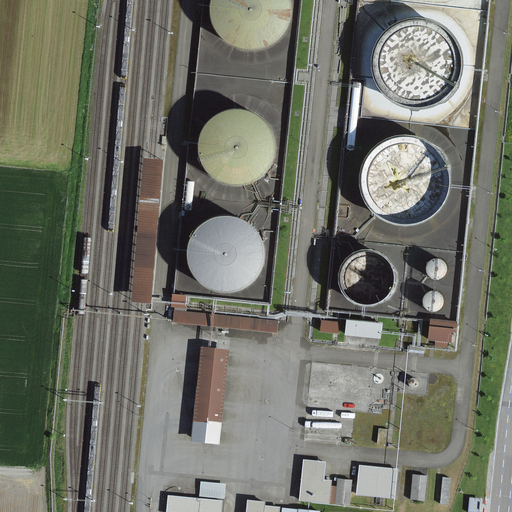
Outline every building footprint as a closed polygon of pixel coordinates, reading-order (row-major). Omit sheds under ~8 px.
[(217,0),(216,4),(219,24),(227,36),(236,43),(252,47),(268,44),(282,34),(289,22),(292,9),(289,0),(217,0)] [(408,20),(396,25),(382,37),(373,58),(377,83),(386,97),(398,106),(417,111),(437,107),(454,95),(463,81),(465,65),(461,45),(454,34),(442,24),(424,19),(408,20)] [(231,111),(221,115),(209,125),(202,142),(205,162),(213,174),(222,181),(238,185),(254,182),(268,172),(275,161),(278,148),(274,131),(268,122),(258,115),(244,110),(231,111)] [(395,137),(383,142),(368,155),(360,176),(363,200),(373,215),(384,223),(404,228),(424,225),(441,213),(449,198),(452,183),(448,163),(440,151),(429,142),(411,136),(395,137)] [(218,218),(208,222),(197,232),(189,250),(192,270),(200,282),(210,289),(225,293),(242,290),(256,280),(263,268),(265,255),(262,239),(255,229),(246,222),(231,217),(218,218)] [(365,253),(357,255),(347,262),(340,274),(341,290),(346,299),(353,305),(364,310),(377,309),(388,302),(395,294),(397,284),(396,271),(392,264),(385,257),(374,253),(365,253)] [(435,261),(432,262),(429,265),(427,269),(428,275),(430,278),(432,280),(437,281),(441,280),(445,277),(447,274),(448,271),(447,266),(445,264),(442,262),(438,260),(435,261)] [(173,300),(187,303),(190,293),(176,290),(173,300)] [(431,293),(429,294),(425,297),(424,302),(424,307),(426,310),(429,312),(433,313),(438,313),(442,310),(444,307),(444,303),(443,299),(442,296),(439,294),(435,293),(431,293)] [(175,312),(174,325),(277,335),(278,322),(175,312)] [(323,317),(322,329),(341,331),(343,319),(323,317)] [(429,342),(457,345),(459,324),(431,321),(429,342)] [(346,336),(382,340),(383,326),(347,322),(346,336)] [(193,444),(221,447),(231,351),(202,349),(193,444)] [(378,430),(377,445),(387,446),(388,431),(378,430)] [(304,461),(299,503),(329,507),(332,487),(332,482),(324,481),(326,464),(304,461)] [(356,496),(395,500),(398,471),(359,467),(356,496)] [(413,475),(409,502),(424,503),(427,477),(413,475)] [(442,478),(440,507),(449,507),(451,478),(442,478)] [(332,487),(329,507),(350,509),(353,482),(338,480),(338,488),(332,487)] [(200,499),(224,501),(226,487),(201,484),(200,499)] [(222,511),(223,503),(169,498),(167,511),(222,511)] [(249,502),(247,511),(265,511),(266,507),(266,504),(249,502)]
